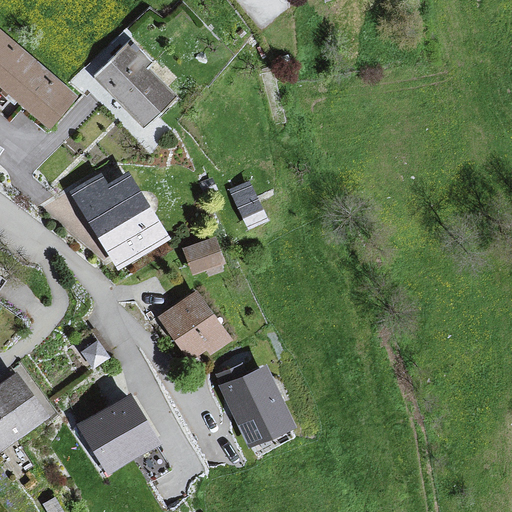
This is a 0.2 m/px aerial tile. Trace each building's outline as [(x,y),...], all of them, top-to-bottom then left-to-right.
[(66,95),(0,38),(0,89),(40,124),(66,95)] [(120,48),(88,78),(133,126),(166,96),(120,48)] [(111,167),(64,194),(107,265),(153,238),(111,167)] [(249,179),(228,189),(248,231),(269,221),(249,179)] [(174,251),(181,271),(209,261),(202,241),(174,251)] [(185,287),(152,311),(188,360),(221,336),(185,287)] [(0,343),(16,321),(0,310),(0,343)] [(101,334),(82,344),(91,359),(110,349),(101,334)] [(267,363),(219,385),(249,449),(296,427),(267,363)] [(5,369),(0,372),(0,434),(35,407),(5,369)] [(115,392),(68,424),(97,468),(145,436),(115,392)]
